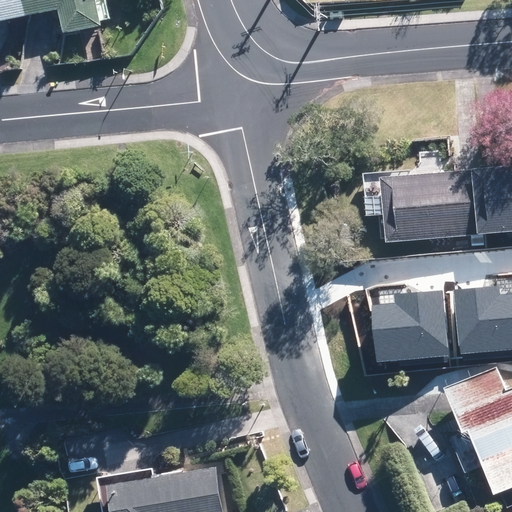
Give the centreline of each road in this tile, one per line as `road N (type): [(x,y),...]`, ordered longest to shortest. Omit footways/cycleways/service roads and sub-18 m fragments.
road 1 (residential): [(239,98),(292,358),(351,511)]
road 2 (unknown): [(266,381),(0,405)]
road 3 (residential): [(263,51),(306,62),(511,43)]
road 4 (residential): [(0,120),(239,98)]
